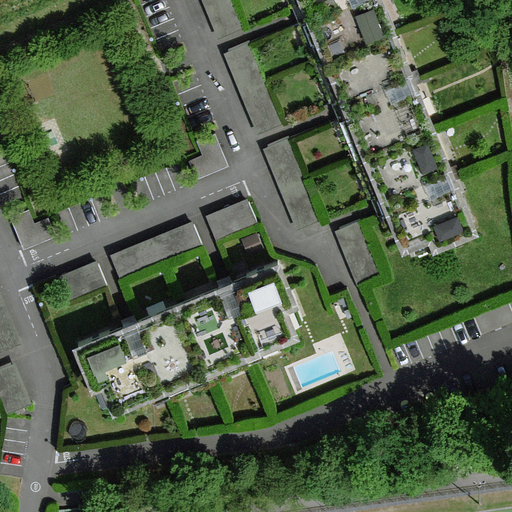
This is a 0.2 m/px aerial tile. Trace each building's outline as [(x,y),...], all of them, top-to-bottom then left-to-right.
[(204,0),(221,38),(248,27),(236,0),(204,0)] [(307,19),(323,59),(394,29),(381,0),(298,0),(301,5),(307,19)] [(394,29),(323,59),(341,101),(346,115),(363,154),(433,126),(414,80),(394,29)] [(261,134),(285,124),(268,81),(251,42),(227,53),(261,134)] [(433,126),(363,154),(380,197),(385,210),(392,208),(406,241),(432,231),(437,241),(474,225),(454,176),(433,126)] [(299,230),(323,220),(307,178),(291,139),(265,148),(299,230)] [(209,216),(219,241),(259,225),(249,200),(209,216)] [(110,252),(120,278),(162,261),(202,244),(191,219),(110,252)] [(378,259),(363,221),(341,230),(357,268),(378,259)] [(66,301),(107,284),(96,259),(55,276),(66,301)] [(384,273),(378,259),(357,268),(362,282),(384,273)] [(219,285),(179,302),(209,373),(251,355),(265,348),(262,343),(295,329),(284,302),(294,298),(279,261),(234,279),(219,285)] [(0,291),(0,349),(21,341),(0,291)] [(123,325),(80,343),(95,381),(104,377),(115,403),(149,390),(152,396),(169,389),(209,373),(179,302),(138,319),(123,325)] [(15,360),(0,366),(0,396),(7,412),(32,401),(15,360)]
